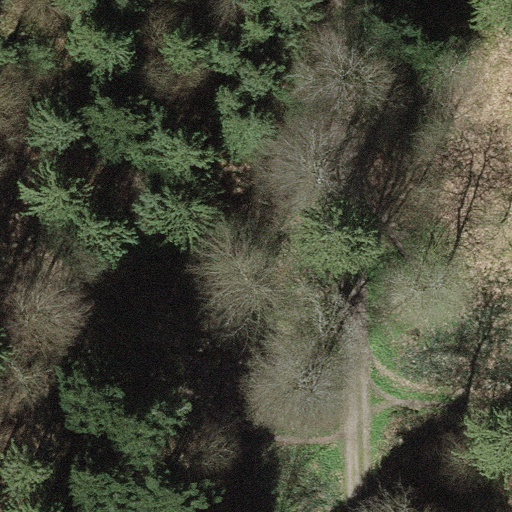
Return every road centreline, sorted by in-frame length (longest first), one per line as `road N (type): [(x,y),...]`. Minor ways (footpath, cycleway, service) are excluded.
road 1 (track): [(0,225),(84,308),(157,358),(244,399),(347,402)]
road 2 (track): [(318,0),(347,402)]
